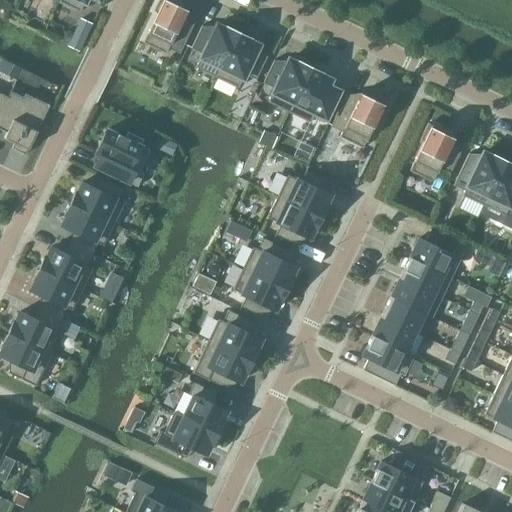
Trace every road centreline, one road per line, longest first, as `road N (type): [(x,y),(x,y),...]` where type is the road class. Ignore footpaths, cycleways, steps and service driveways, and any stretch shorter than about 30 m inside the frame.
road 1 (residential): [(511,112),(275,0)]
road 2 (residential): [(511,463),(295,362)]
road 3 (residential): [(125,0),(26,199)]
road 4 (residential): [(370,202),(295,362)]
road 5 (residential): [(295,362),(221,511)]
